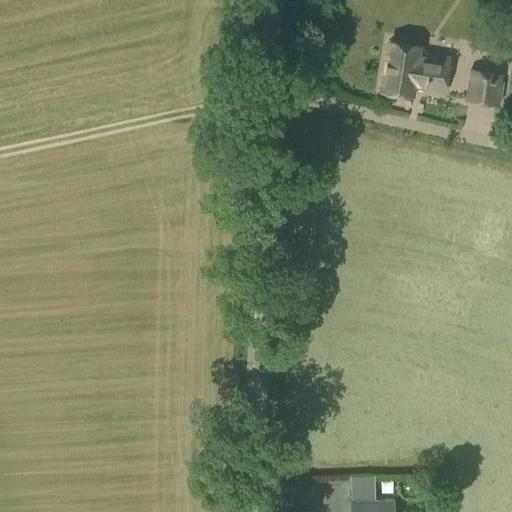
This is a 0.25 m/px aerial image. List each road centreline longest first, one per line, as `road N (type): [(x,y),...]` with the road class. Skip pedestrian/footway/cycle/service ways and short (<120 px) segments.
road 1 (tertiary): [(254,511),(272,0)]
road 2 (track): [(0,151),(212,108),(268,108)]
road 3 (track): [(269,94),(511,146)]
